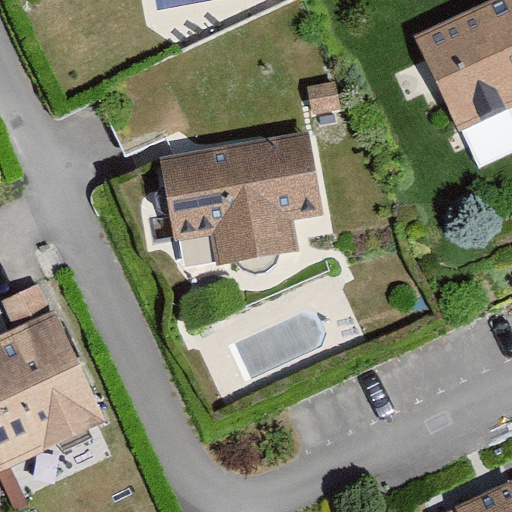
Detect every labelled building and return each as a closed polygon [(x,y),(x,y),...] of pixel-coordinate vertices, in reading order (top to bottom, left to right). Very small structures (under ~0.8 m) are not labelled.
[(511,0),(501,0),(426,35),(469,127),(511,106),(511,0)] [(343,84),(313,88),(317,114),(346,110),(343,84)] [(174,155),(187,237),(230,231),(235,262),(312,250),(307,218),(339,213),(326,131),(174,155)] [(0,480),(118,426),(52,283),(11,302),(24,330),(0,340),(0,480)] [(511,511),(511,485),(453,511),(511,511)]
